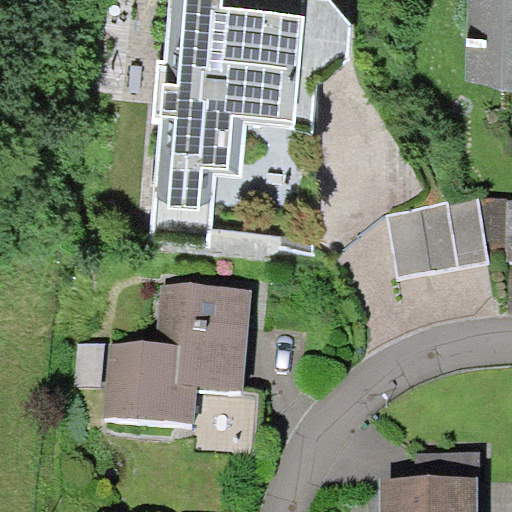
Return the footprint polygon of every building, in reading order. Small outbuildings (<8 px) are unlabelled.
[(331,0),(168,0),(163,62),(156,62),(153,117),(161,118),(150,247),(270,255),(281,248),(312,256),(315,189),(301,188),(306,132),(313,132),(316,86),(346,62),(351,26),(331,0)] [(511,0),(467,0),(464,83),(511,85),(511,0)] [(511,199),(506,199),(506,197),(479,198),(488,248),(505,248),(506,248),(506,261),(511,260),(511,199)] [(449,202),(385,213),(397,280),(491,262),(488,248),(479,198),(449,203),(449,202)] [(251,289),(161,283),(157,344),(109,341),(104,416),(195,422),(197,387),(244,390),(246,357),(251,289)] [(480,451),(416,452),(417,478),(477,478),(481,478),(480,451)] [(417,478),(380,478),(380,511),(477,511),(477,478),(417,478)]
